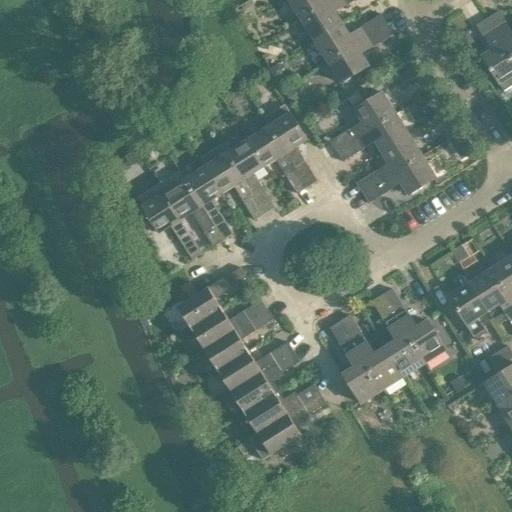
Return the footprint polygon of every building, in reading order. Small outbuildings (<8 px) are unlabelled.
[(289,0),(301,18),(328,0),(289,0)] [(328,0),(301,18),(314,39),(341,21),(334,10),(345,3),(346,4),(352,0),(328,0)] [(511,32),(497,10),(486,16),(511,56),(511,32)] [(341,21),(314,39),(327,60),(387,23),(380,12),(359,25),(360,27),(349,34),(341,21)] [(511,56),(486,16),(475,24),(490,47),(481,53),(499,82),(503,88),(511,82),(511,56)] [(387,23),(327,60),(340,82),(368,64),(360,51),(371,44),(372,45),(393,32),(387,23)] [(278,61),(269,67),(275,76),(280,73),(281,66),(278,61)] [(292,87),(285,91),(291,101),(298,96),(292,87)] [(360,118),(329,138),(336,150),(395,112),(382,90),(354,108),(360,118)] [(284,101),(262,115),(267,123),(268,123),(306,184),(316,178),(304,158),(303,158),(295,144),(307,137),(289,109),(284,101)] [(395,112),(336,150),(342,159),(374,139),(381,150),(408,133),(395,112)] [(456,117),(442,125),(449,136),(461,129),(462,128),(456,117)] [(267,123),(247,136),(265,164),(275,157),(284,171),(296,191),(306,184),(268,123),(267,123)] [(475,149),(462,129),(448,137),(461,157),(475,149)] [(388,161),(355,181),(362,192),(422,154),(408,133),(381,150),(388,161)] [(247,136),(226,150),(264,211),(275,205),(254,171),(265,164),(247,136)] [(220,141),(200,155),(205,163),(222,191),(233,184),(254,217),(264,211),(226,150),(220,141)] [(136,147),(125,154),(131,164),(142,156),(136,147)] [(422,154),(362,192),(368,201),(400,181),(408,193),(435,176),(422,154)] [(196,168),(184,176),(223,238),(232,232),(233,231),(211,198),(222,191),(205,163),(196,168)] [(179,168),(158,181),(181,217),(192,210),(213,244),(223,238),(184,176),(179,168)] [(144,207),(134,213),(147,233),(157,227),(159,231),(170,224),(192,257),(192,258),(202,251),(181,217),(158,181),(137,195),(144,207)] [(458,245),(451,250),(456,258),(463,253),(458,245)] [(511,253),(511,252),(490,265),(511,300),(511,253)] [(190,296),(178,304),(191,326),(222,307),(215,295),(246,275),(240,265),(198,291),(197,292),(190,296)] [(511,300),(490,265),(469,279),(488,309),(499,303),(511,323),(511,300)] [(188,278),(179,284),(183,291),(186,289),(190,296),(197,292),(188,278)] [(469,279),(448,292),(475,336),(487,329),(478,316),(488,309),(469,279)] [(392,286),(381,293),(424,360),(446,347),(428,318),(416,325),(392,286)] [(381,293),(371,299),(396,338),(385,345),(403,374),(424,360),(381,293)] [(222,307),(191,326),(204,347),(267,307),(261,297),(229,317),(222,307)] [(267,307),(204,347),(217,367),(248,348),(241,337),(273,317),(267,307)] [(350,313),(340,319),(382,387),(403,374),(385,345),(374,351),(350,313)] [(340,319),(329,326),(354,364),(342,371),(359,397),(361,400),(382,387),(340,319)] [(248,348),(217,367),(231,389),(293,349),(287,340),(255,360),(248,348)] [(511,349),(508,343),(488,356),(494,366),(511,355),(511,349)] [(293,349),(231,389),(244,410),(275,391),(268,380),(300,360),(293,349)] [(486,356),(478,361),(484,370),(492,366),(486,356)] [(511,362),(487,379),(488,379),(501,400),(511,393),(511,362)] [(462,373),(450,380),(456,391),(468,383),(462,373)] [(275,391),(244,410),(258,431),(320,392),(313,382),(282,402),(275,391)] [(258,431),(249,437),(262,457),(271,452),(301,433),(294,422),(326,402),(320,392),(258,431)] [(511,393),(501,400),(511,417),(511,393)]
